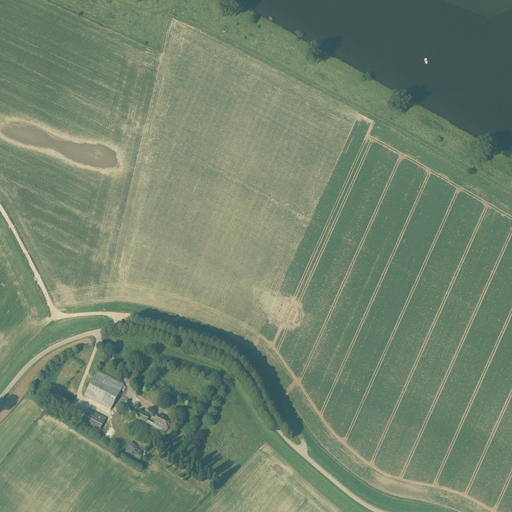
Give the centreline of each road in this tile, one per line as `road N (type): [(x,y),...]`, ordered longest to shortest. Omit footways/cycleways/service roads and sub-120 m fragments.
road 1 (unclassified): [(379,511),(279,432),(232,362),(121,328)]
road 2 (track): [(121,328),(115,314),(56,311),(0,205)]
road 3 (unclassified): [(0,398),(41,354),(121,328)]
